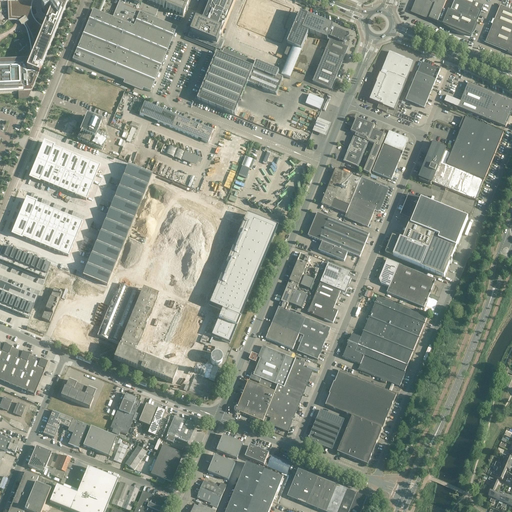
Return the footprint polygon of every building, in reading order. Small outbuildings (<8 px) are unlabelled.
[(0,0),(0,42),(38,40),(33,52),(27,65),(22,66),(22,65),(4,66),(4,61),(0,60),(0,92),(31,91),(32,91),(42,65),(45,57),(48,50),(67,3),(69,0),(68,0),(0,0)] [(103,0),(98,12),(93,10),(72,60),(75,61),(124,81),(126,78),(144,86),(143,89),(150,92),(177,28),(154,19),(160,6),(164,8),(164,7),(165,8),(165,9),(183,16),(188,4),(178,0),(103,0)] [(211,0),(211,6),(203,25),(206,26),(206,27),(196,23),(191,34),(217,44),(235,0),(211,0)] [(280,39),(292,11),(271,2),(271,3),(262,0),(249,0),(238,27),(258,35),(259,31),(280,39)] [(426,0),(427,0),(426,0),(416,0),(412,12),(429,19),(437,23),(446,0),(426,0)] [(477,23),(477,22),(479,18),(477,17),(480,11),(481,11),(483,6),(474,3),(474,0),(453,0),(449,9),(451,10),(450,11),(449,10),(443,25),(443,26),(445,27),(447,28),(449,29),(451,30),(453,31),(455,32),(457,33),(459,34),(461,35),(463,35),(465,36),(468,36),(470,37),(470,36),(471,37),(471,36),(472,36),(473,35),(473,34),(474,33),(475,33),(475,32),(476,31),(476,30),(476,29),(477,29),(477,28),(477,27),(477,26),(477,25),(477,24),(477,23)] [(497,14),(486,42),(508,52),(511,42),(511,10),(500,6),(497,14)] [(332,30),(334,27),(301,13),(288,45),(293,48),(297,37),(306,41),(309,33),(328,41),(328,40),(330,41),(313,82),(331,90),(348,48),(343,46),(343,44),(344,44),(346,40),(347,40),(348,40),(349,40),(349,39),(350,38),(350,37),(350,36),(349,36),(349,35),(348,35),(335,29),(334,30),(332,30)] [(390,52),(380,76),(404,86),(414,62),(395,54),(390,52)] [(235,116),(248,83),(276,95),(283,78),(280,77),(279,80),(254,70),(254,69),(217,54),(198,100),(235,116)] [(440,71),(421,63),(406,101),(424,108),(440,71)] [(380,76),(370,101),(379,104),(377,108),(387,112),(388,108),(394,110),(404,86),(380,76)] [(496,94),(468,83),(458,108),(486,119),(496,94)] [(486,119),(506,127),(511,111),(511,100),(496,94),(486,119)] [(213,131),(144,103),(139,115),(208,143),(213,131)] [(66,119),(70,111),(55,105),(52,113),(66,119)] [(102,150),(107,137),(97,133),(101,122),(87,117),(78,140),(102,150)] [(323,119),(319,118),(313,130),(318,132),(322,134),(323,134),(325,135),(327,136),(332,123),(330,122),(327,121),(323,119)] [(386,135),(373,130),(375,126),(356,118),(351,132),(355,134),(344,162),(358,167),(368,142),(375,145),(364,172),(370,174),(386,135)] [(484,180),(504,133),(466,118),(452,152),(445,150),(440,163),(484,181),(484,180)] [(403,153),(408,139),(389,132),(384,145),(403,153)] [(224,140),(205,196),(221,202),(241,145),(224,140)] [(156,151),(156,150),(159,150),(159,146),(155,145),(156,143),(152,142),(151,148),(153,148),(153,151),(156,151)] [(44,143),(37,161),(46,165),(53,148),(54,148),(54,147),(45,143),(44,143)] [(434,143),(423,170),(419,180),(431,185),(432,182),(440,163),(445,150),(446,148),(434,143)] [(383,147),(380,154),(372,172),(392,180),(402,155),(403,153),(384,145),(383,145),(383,147)] [(197,170),(200,161),(164,147),(161,156),(170,160),(197,170)] [(53,148),(46,165),(56,168),(63,151),(54,148),(53,148)] [(63,151),(56,168),(60,170),(65,172),(72,155),(63,151)] [(266,164),(271,153),(267,151),(262,163),(266,164)] [(72,155),(65,172),(70,174),(74,176),(81,159),(72,155)] [(81,159),(74,176),(79,178),(83,180),(87,171),(90,163),(81,159)] [(244,171),(249,173),(254,162),(248,160),(244,171)] [(37,161),(30,178),(39,182),(40,182),(39,181),(46,165),(37,161)] [(90,163),(87,171),(97,175),(100,167),(90,163)] [(484,181),(440,163),(432,182),(476,201),(481,189),(480,189),(484,181)] [(46,165),(39,181),(40,182),(49,185),(56,168),(46,165)] [(130,165),(125,176),(148,186),(152,175),(130,165)] [(56,168),(49,185),(53,187),(60,170),(56,168)] [(346,214),(352,201),(361,179),(336,169),(321,204),(346,214)] [(60,170),(53,187),(58,189),(65,172),(60,170)] [(87,171),(83,180),(93,184),(97,175),(87,171)] [(65,172),(58,189),(63,191),(70,174),(65,172)] [(70,174),(63,191),(67,193),(74,176),(70,174)] [(74,176),(67,193),(72,195),(79,178),(74,176)] [(125,176),(121,188),(143,197),(148,186),(125,176)] [(361,177),(361,179),(352,201),(375,211),(378,212),(379,211),(388,190),(384,188),(385,187),(361,177)] [(79,178),(72,195),(76,197),(80,189),(83,180),(79,178)] [(83,180),(80,189),(89,192),(93,184),(83,180)] [(121,188),(116,199),(139,208),(143,197),(121,188)] [(80,189),(76,197),(86,201),(86,200),(89,192),(80,189)] [(409,195),(400,216),(402,216),(413,221),(411,225),(414,227),(435,235),(434,238),(456,248),(468,219),(439,207),(409,195)] [(26,199),(19,217),(29,221),(36,204),(36,203),(26,199)] [(116,199),(112,210),(134,219),(139,208),(116,199)] [(352,201),(346,214),(345,218),(348,219),(368,227),(375,211),(352,201)] [(36,204),(29,221),(33,223),(40,206),(36,204)] [(40,206),(33,223),(38,225),(45,208),(40,206)] [(218,254),(230,223),(183,206),(166,252),(191,261),(189,268),(203,273),(204,270),(214,274),(221,255),(218,254)] [(45,208),(38,225),(43,227),(50,210),(45,208)] [(50,210),(43,227),(47,229),(54,212),(50,210)] [(112,210),(107,221),(130,230),(134,219),(112,210)] [(54,212),(47,229),(52,230),(59,213),(54,212)] [(59,213),(52,230),(56,232),(63,215),(59,213)] [(360,258),(369,235),(317,213),(308,237),(322,242),(319,251),(344,262),(348,253),(360,258)] [(63,215),(56,232),(61,234),(68,217),(63,215)] [(19,217),(12,235),(22,239),(22,238),(29,221),(19,217)] [(68,217),(61,234),(66,236),(69,227),(73,219),(68,217)] [(73,219),(69,227),(79,231),(82,223),(73,219)] [(29,221),(22,238),(31,242),(38,225),(33,223),(29,221)] [(107,221),(103,232),(125,241),(130,230),(107,221)] [(244,322),(277,230),(249,221),(238,253),(236,252),(229,270),(231,270),(227,280),(224,278),(213,309),(223,313),(214,339),(231,345),(236,329),(238,330),(242,321),(244,322)] [(38,225),(31,242),(40,246),(47,229),(43,227),(38,225)] [(405,236),(404,240),(392,235),(392,236),(391,237),(391,238),(385,253),(422,268),(444,277),(450,263),(451,264),(452,260),(451,260),(456,248),(434,238),(435,235),(414,227),(411,225),(409,225),(405,236)] [(69,227),(66,236),(75,240),(79,231),(69,227)] [(47,229),(40,246),(50,249),(56,232),(52,230),(47,229)] [(56,232),(50,249),(59,253),(62,245),(66,236),(61,234),(56,232)] [(103,232),(98,243),(121,252),(125,241),(103,232)] [(66,236),(62,245),(72,249),(75,240),(66,236)] [(98,243),(94,254),(116,263),(121,252),(98,243)] [(62,245),(59,253),(68,257),(72,249),(62,245)] [(8,249),(2,262),(7,265),(13,251),(8,249)] [(18,253),(13,251),(7,265),(13,267),(18,253)] [(24,255),(18,253),(13,267),(18,269),(24,255)] [(94,254),(89,265),(112,275),(116,263),(94,254)] [(288,284),(289,284),(298,288),(299,285),(311,290),(315,281),(303,276),(304,273),(306,274),(307,271),(305,270),(308,264),(309,263),(308,263),(310,258),(301,254),(295,267),(296,267),(295,269),(294,269),(289,282),(289,281),(288,284)] [(29,257),(24,255),(18,269),(23,271),(29,257)] [(34,259),(29,257),(23,271),(28,273),(34,259)] [(34,259),(28,273),(34,275),(39,262),(34,259)] [(381,284),(389,287),(387,293),(401,299),(405,289),(409,280),(413,271),(387,260),(387,261),(385,264),(386,264),(385,266),(384,268),(384,269),(383,270),(382,273),(382,275),(381,275),(380,277),(379,280),(380,284),(381,284)] [(39,262),(34,275),(39,278),(45,264),(39,262)] [(45,264),(39,278),(44,280),(50,266),(45,264)] [(320,283),(341,291),(345,293),(351,278),(349,277),(351,273),(328,264),(320,283)] [(89,265),(84,277),(107,286),(112,275),(89,265)] [(413,271),(409,280),(432,290),(436,280),(413,271)] [(208,304),(217,280),(207,276),(203,287),(208,289),(206,294),(202,292),(198,301),(208,304)] [(409,280),(405,289),(428,299),(432,290),(409,280)] [(321,301),(324,299),(336,303),(338,299),(339,299),(340,299),(340,298),(340,297),(339,296),(341,291),(320,283),(308,313),(315,316),(321,301)] [(2,294),(7,296),(11,286),(6,284),(2,294)] [(286,311),(288,305),(289,304),(302,309),(307,296),(296,292),(298,288),(289,284),(281,303),(281,302),(279,305),(281,306),(280,308),(286,311)] [(77,285),(75,290),(84,294),(86,289),(77,285)] [(7,296),(12,298),(16,288),(11,286),(7,296)] [(121,339),(136,293),(117,287),(109,310),(105,308),(101,320),(104,321),(100,333),(105,335),(103,338),(107,339),(109,335),(121,339)] [(12,298),(17,300),(22,290),(16,288),(12,298)] [(63,293),(54,289),(41,319),(51,323),(63,293)] [(86,289),(84,294),(94,298),(96,293),(86,289)] [(119,345),(119,346),(136,353),(159,296),(143,289),(142,291),(141,293),(133,312),(126,330),(119,345)] [(428,299),(405,289),(401,299),(424,308),(428,299)] [(17,300),(23,302),(27,292),(22,290),(17,300)] [(75,290),(72,295),(82,299),(84,294),(75,290)] [(23,302),(28,304),(32,294),(27,292),(23,302)] [(28,304),(33,306),(37,296),(32,294),(28,304)] [(84,294),(82,299),(91,303),(94,298),(84,294)] [(72,295),(70,300),(80,304),(82,299),(72,295)] [(12,298),(7,296),(2,308),(7,310),(12,298)] [(17,300),(12,298),(7,310),(12,313),(17,300)] [(388,392),(391,393),(394,385),(400,387),(405,373),(405,372),(407,367),(408,367),(408,366),(413,353),(414,353),(414,352),(413,351),(418,339),(419,339),(420,339),(420,338),(419,337),(424,325),(425,325),(425,324),(425,323),(427,318),(378,298),(376,303),(375,304),(374,303),(374,304),(375,305),(370,317),(369,318),(369,319),(364,331),(363,332),(363,333),(361,338),(352,335),(350,340),(351,340),(349,346),(348,345),(343,358),(356,363),(356,361),(358,362),(357,363),(360,365),(358,370),(381,379),(380,381),(386,383),(387,382),(392,384),(388,392)] [(82,299),(80,304),(89,308),(91,303),(82,299)] [(336,303),(324,299),(321,301),(315,316),(333,323),(338,311),(334,309),(336,303)] [(23,302),(17,300),(12,313),(18,315),(23,302)] [(70,300),(68,306),(78,309),(80,304),(70,300)] [(28,304),(23,302),(18,315),(23,317),(28,304)] [(33,306),(28,304),(23,317),(28,319),(33,306)] [(80,304),(78,309),(87,313),(89,308),(80,304)] [(68,306),(66,311),(75,315),(78,309),(68,306)] [(96,316),(94,321),(98,322),(99,318),(98,318),(100,309),(91,307),(89,314),(96,316)] [(279,308),(272,324),(299,335),(304,336),(309,323),(312,324),(313,322),(286,311),(280,308),(279,308)] [(78,309),(75,315),(85,319),(87,313),(78,309)] [(66,311),(63,317),(73,321),(75,315),(66,311)] [(168,344),(162,361),(168,363),(184,315),(176,313),(174,318),(177,319),(169,344),(168,344)] [(75,315),(73,321),(82,324),(85,319),(75,315)] [(63,317),(61,322),(71,326),(73,321),(63,317)] [(73,321),(71,326),(80,330),(82,324),(73,321)] [(61,322),(59,328),(68,332),(71,326),(61,322)] [(304,336),(297,352),(318,360),(331,329),(313,322),(312,324),(309,323),(304,336)] [(299,335),(272,324),(266,339),(293,350),(299,335)] [(71,326),(68,332),(78,335),(80,330),(71,326)] [(59,328),(56,334),(66,338),(68,332),(59,328)] [(68,332),(66,338),(75,341),(78,335),(68,332)] [(4,346),(4,347),(0,345),(0,362),(1,363),(8,347),(4,346)] [(11,350),(12,349),(8,347),(1,363),(10,367),(16,352),(11,350)] [(252,374),(250,379),(260,383),(258,386),(275,393),(278,385),(284,388),(296,360),(268,349),(267,348),(267,349),(263,347),(258,358),(256,363),(258,365),(254,375),(252,374)] [(22,353),(22,355),(16,352),(10,367),(19,371),(26,355),(22,353)] [(254,352),(252,352),(249,358),(251,359),(254,360),(256,361),(259,354),(257,354),(254,352)] [(29,358),(30,356),(26,355),(19,371),(28,375),(31,369),(34,360),(29,358)] [(40,361),(40,362),(34,360),(31,369),(43,375),(48,364),(40,361)] [(278,385),(275,393),(300,403),(310,378),(313,372),(304,368),(305,364),(296,360),(284,388),(278,385)] [(0,366),(0,380),(4,382),(10,367),(1,363),(0,366)] [(4,382),(13,386),(19,371),(10,367),(4,382)] [(26,380),(39,385),(43,375),(31,369),(28,375),(26,380)] [(13,386),(22,389),(26,380),(28,375),(19,371),(13,386)] [(337,453),(353,459),(368,465),(396,395),(391,393),(388,392),(340,372),(337,379),(335,383),(334,383),(332,386),(333,388),(332,390),(331,390),(330,394),(330,395),(329,399),(326,406),(352,417),(337,453)] [(176,388),(179,377),(167,374),(165,382),(167,383),(167,385),(176,388)] [(27,393),(34,396),(39,385),(26,380),(22,389),(28,392),(27,393)] [(65,388),(64,388),(60,397),(89,409),(93,400),(92,399),(96,392),(87,388),(87,389),(76,384),(68,380),(65,388)] [(249,382),(236,411),(263,422),(266,417),(269,418),(271,419),(269,425),(288,433),(291,427),(290,427),(299,405),(300,403),(275,393),(258,386),(254,384),(249,382)] [(141,402),(136,400),(136,399),(125,394),(125,396),(124,395),(122,401),(110,429),(113,430),(112,433),(119,436),(120,433),(127,435),(138,408),(141,402)] [(4,398),(0,406),(0,408),(8,411),(12,401),(4,398)] [(26,407),(17,403),(13,414),(21,417),(26,407)] [(146,404),(134,434),(146,439),(148,434),(155,437),(166,412),(158,409),(157,409),(146,404)] [(344,420),(320,410),(308,441),(332,450),(344,420)] [(60,425),(63,416),(53,411),(48,423),(47,423),(45,427),(46,428),(43,434),(54,439),(60,425)] [(69,445),(78,449),(88,426),(73,420),(63,416),(60,425),(69,429),(68,432),(73,434),(69,445)] [(174,416),(165,440),(173,443),(175,439),(187,444),(193,430),(195,425),(187,421),(174,416)] [(109,457),(116,438),(91,427),(83,446),(109,457)] [(8,450),(10,444),(11,441),(0,436),(0,450),(6,453),(8,450)] [(237,460),(244,444),(223,436),(217,451),(237,460)] [(17,447),(10,444),(8,450),(15,453),(17,447)] [(113,461),(121,464),(128,447),(120,444),(113,461)] [(125,464),(126,465),(134,470),(146,453),(137,446),(125,464)] [(151,475),(167,481),(171,483),(183,454),(162,446),(151,475)] [(245,458),(268,467),(273,455),(272,455),(272,457),(269,455),(269,454),(261,451),(261,450),(259,449),(258,450),(250,446),(245,458)] [(32,461),(31,464),(30,464),(28,467),(43,473),(51,453),(48,452),(45,451),(37,447),(36,449),(37,449),(36,453),(34,453),(31,461),(32,461)] [(504,461),(511,465),(511,463),(511,458),(507,456),(502,454),(501,456),(505,458),(504,461)] [(53,468),(65,473),(70,460),(59,455),(53,468)] [(273,455),(268,467),(277,471),(282,459),(277,457),(276,458),(275,457),(275,456),(273,455)] [(208,473),(215,475),(228,481),(235,464),(215,456),(208,473)] [(277,471),(287,475),(291,463),(290,463),(287,462),(287,461),(282,459),(277,471)] [(507,469),(509,470),(511,465),(504,461),(502,467),(507,469)] [(269,511),(283,478),(247,463),(226,511),(269,511)] [(500,466),(495,464),(494,466),(498,468),(497,471),(504,475),(507,469),(502,467),(500,466)] [(56,486),(49,503),(72,511),(104,511),(117,481),(118,480),(91,469),(88,468),(86,471),(85,475),(84,475),(78,491),(64,485),(63,488),(56,486)] [(62,480),(65,473),(53,468),(50,476),(62,480)] [(296,477),(287,497),(297,501),(308,474),(299,470),(296,477)] [(490,475),(502,480),(504,475),(497,471),(495,475),(491,473),(490,475)] [(8,511),(41,511),(53,484),(25,472),(8,511)] [(308,474),(297,501),(307,505),(318,478),(308,474)] [(318,478),(307,505),(323,511),(326,511),(337,486),(318,478)] [(494,493),(499,482),(489,478),(488,480),(493,482),(489,490),(494,493)] [(197,498),(208,502),(212,504),(211,506),(217,509),(225,488),(220,486),(219,488),(204,482),(197,498)] [(129,487),(120,483),(112,504),(121,508),(129,487)] [(337,486),(326,511),(338,511),(347,490),(337,486)] [(139,491),(129,487),(121,508),(130,511),(139,491)] [(347,490),(338,511),(349,511),(357,494),(347,490)] [(489,490),(487,493),(489,494),(488,496),(492,498),(490,502),(492,503),(496,493),(494,493),(489,490)] [(138,504),(156,511),(159,511),(161,509),(160,509),(163,500),(143,492),(138,504)] [(500,492),(499,495),(496,493),(492,503),(494,504),(496,499),(499,501),(503,493),(500,492)] [(503,502),(501,507),(503,508),(508,496),(503,493),(499,501),(503,502)] [(357,494),(349,511),(360,511),(364,505),(367,498),(357,494)] [(505,509),(507,504),(510,506),(511,501),(511,497),(508,496),(503,508),(505,509)]
